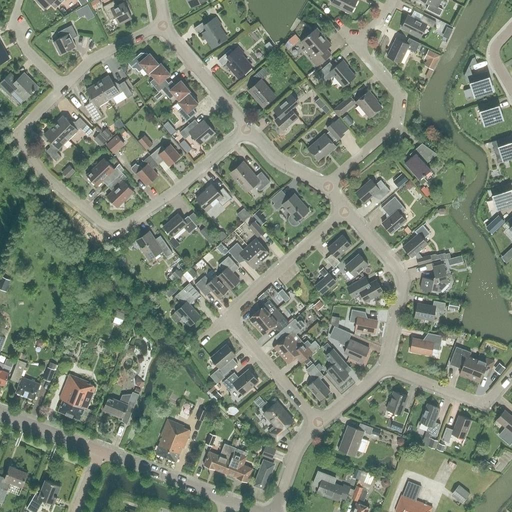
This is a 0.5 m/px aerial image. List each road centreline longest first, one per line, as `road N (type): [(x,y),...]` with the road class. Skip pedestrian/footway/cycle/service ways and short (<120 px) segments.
road 1 (residential): [(248,132),(128,225),(107,228),(59,191),(15,136),(62,86)]
road 2 (residential): [(327,186),(398,127),(400,99),(353,42)]
road 3 (residential): [(385,369),(403,280),(346,209)]
road 4 (residential): [(228,315),(346,209)]
road 5 (residential): [(319,424),(228,315)]
road 6 (residential): [(385,369),(479,405),(511,379)]
road 7 (tertiary): [(227,500),(97,450)]
road 8 (residential): [(248,132),(165,26)]
road 9 (residential): [(62,86),(92,58),(165,26)]
